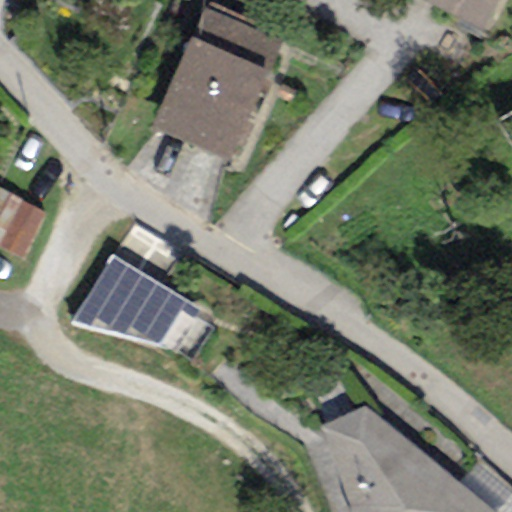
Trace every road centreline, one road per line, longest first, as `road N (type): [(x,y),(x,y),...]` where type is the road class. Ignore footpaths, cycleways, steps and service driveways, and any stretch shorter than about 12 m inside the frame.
road 1 (residential): [(511,440),(491,413),(90,175),(0,70)]
road 2 (track): [(90,175),(22,325),(170,399),(282,487),(288,511)]
road 3 (unknown): [(246,268),(344,131),(412,61),(423,38),(420,0)]
